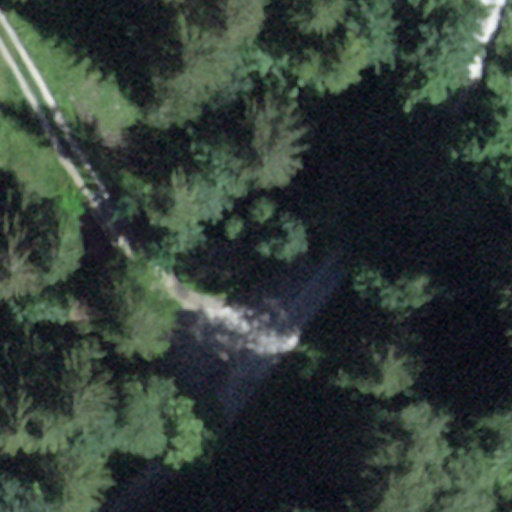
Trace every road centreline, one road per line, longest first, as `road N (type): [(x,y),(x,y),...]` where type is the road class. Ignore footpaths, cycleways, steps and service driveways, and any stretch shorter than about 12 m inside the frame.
road 1 (unclassified): [(504,0),(406,200),(301,340),(143,511)]
road 2 (track): [(0,27),(92,188),(173,299),(257,388)]
